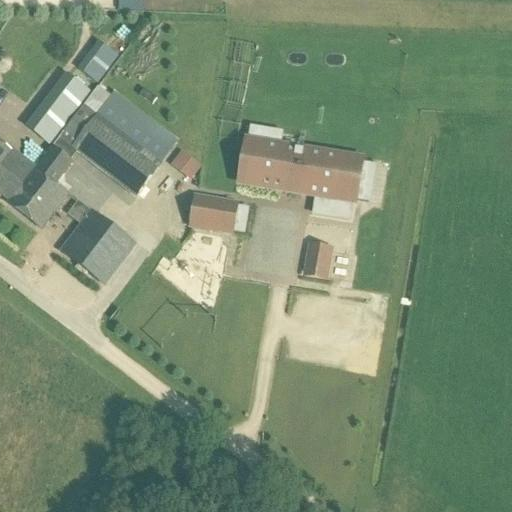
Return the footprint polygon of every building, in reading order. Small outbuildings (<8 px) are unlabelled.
[(14,45),(0,60),(0,72),(14,85),(34,63),(14,45)] [(80,71),(97,84),(104,74),(87,61),(80,71)] [(92,95),(68,77),(60,89),(38,117),(62,135),(84,107),(92,95)] [(84,107),(59,139),(136,198),(151,179),(161,166),(84,107)] [(253,132),(283,135),(284,127),(254,124),(253,132)] [(0,195),(11,203),(11,204),(37,169),(36,168),(13,150),(11,153),(0,143),(0,195)] [(314,216),(349,222),(353,202),(355,203),(361,163),(247,144),(240,183),(317,196),(314,216)] [(11,203),(9,206),(40,230),(67,195),(53,185),(70,162),(52,148),(36,168),(37,169),(11,204),(11,203)] [(200,167),(183,153),(173,166),(190,180),(200,167)] [(230,235),(230,234),(233,216),(235,206),(194,199),(189,228),(230,235)] [(63,253),(105,285),(134,247),(77,203),(66,217),(82,228),(63,253)] [(310,242),(304,275),(328,279),(334,246),(310,242)] [(158,273),(140,288),(150,301),(168,286),(158,273)]
